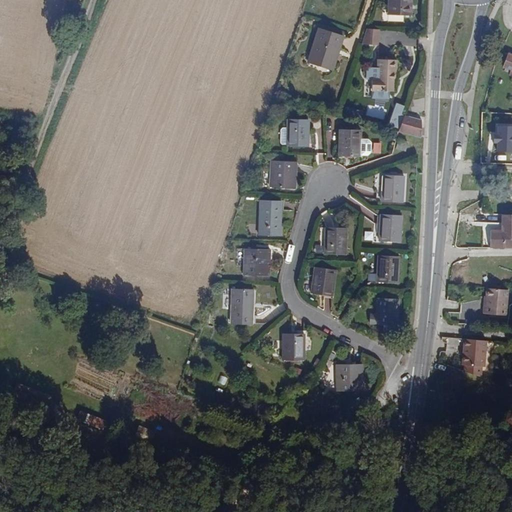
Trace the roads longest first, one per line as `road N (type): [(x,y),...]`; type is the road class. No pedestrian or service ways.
road 1 (tertiary): [(429,306),(457,97),(485,0)]
road 2 (tertiary): [(449,0),(435,94),(429,306)]
road 3 (residential): [(331,182),(314,199),(289,274),(294,303),(410,365)]
road 4 (track): [(0,237),(92,0)]
road 5 (residential): [(237,486),(377,406),(410,365)]
road 6 (track): [(49,511),(237,486)]
road 7 (tertiary): [(401,511),(421,368)]
